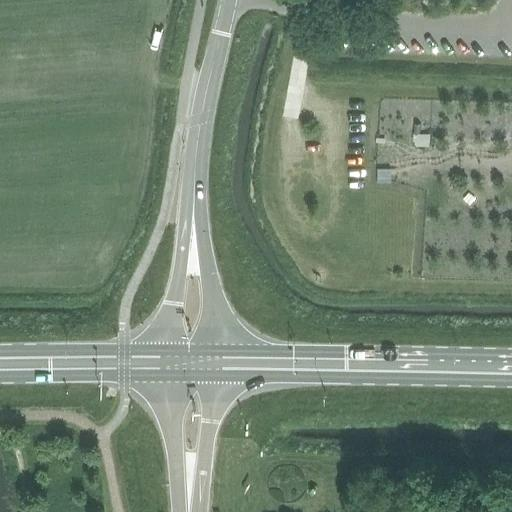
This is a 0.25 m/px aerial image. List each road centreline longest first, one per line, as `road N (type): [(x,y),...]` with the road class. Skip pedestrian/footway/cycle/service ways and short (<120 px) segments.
road 1 (unclassified): [(190,369),(199,120),(230,0)]
road 2 (secondary): [(511,369),(190,369)]
road 3 (secondary): [(190,369),(0,369)]
road 4 (tertiary): [(188,511),(190,369)]
